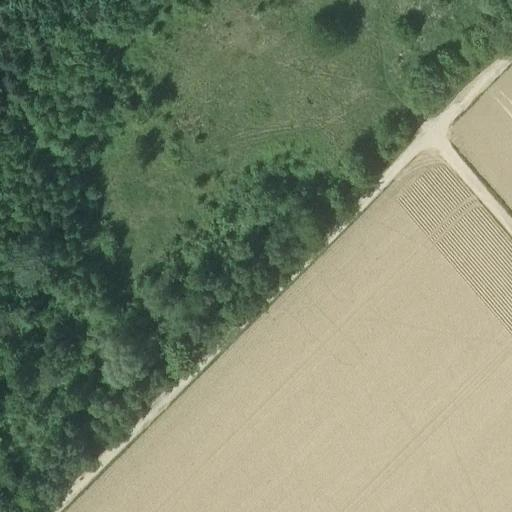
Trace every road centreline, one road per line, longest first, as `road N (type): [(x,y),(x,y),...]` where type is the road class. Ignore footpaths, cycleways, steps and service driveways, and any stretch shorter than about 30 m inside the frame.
road 1 (track): [(428,130),(53,511)]
road 2 (track): [(428,130),(511,234)]
